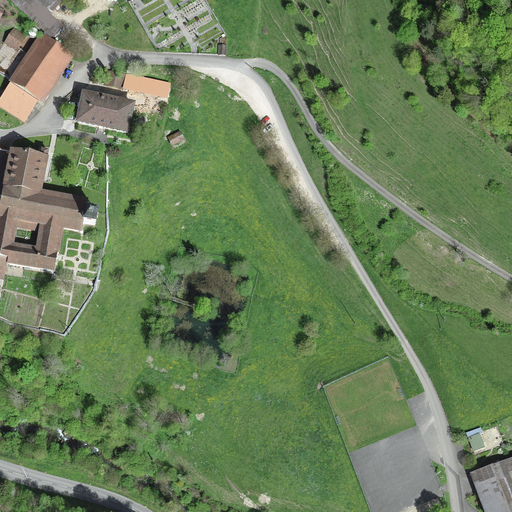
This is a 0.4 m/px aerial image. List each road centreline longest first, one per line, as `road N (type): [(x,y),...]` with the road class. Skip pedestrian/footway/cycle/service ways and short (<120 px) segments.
road 1 (residential): [(455,511),(434,399),(264,89),(240,70)]
road 2 (unclassified): [(511,278),(337,155),(274,69),(255,62),(240,70)]
road 3 (residential): [(240,70),(111,62),(78,79),(30,127),(0,134)]
road 4 (secondary): [(137,511),(0,468)]
